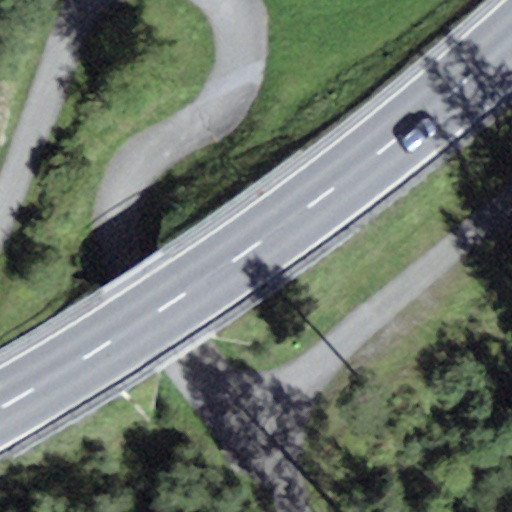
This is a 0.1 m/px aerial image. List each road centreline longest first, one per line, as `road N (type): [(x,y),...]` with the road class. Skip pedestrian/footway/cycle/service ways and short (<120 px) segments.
road 1 (primary): [(511,30),(200,283),(0,403)]
road 2 (track): [(217,0),(232,19),(230,84),(210,115),(134,170),(116,206),(120,235),(207,377),(284,464)]
road 3 (track): [(284,464),(281,408),(309,361),(511,192)]
road 4 (track): [(0,230),(31,124),(85,0)]
